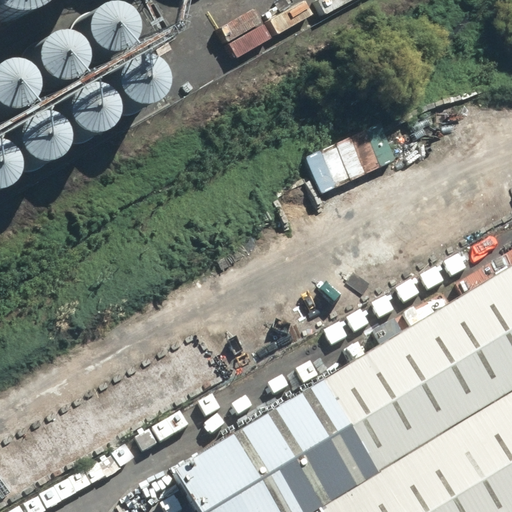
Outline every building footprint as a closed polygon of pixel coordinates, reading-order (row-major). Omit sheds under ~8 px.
[(11,0),(27,8),(48,7),(59,0),(11,0)] [(62,65),(73,71),(86,71),(97,64),(103,52),(103,40),(96,29),(84,23),(71,23),(60,30),(54,41),(55,54),(62,65)] [(10,95),(21,101),(34,100),(45,93),(51,82),(51,69),(44,58),(32,52),(19,53),(8,59),(2,71),(3,84),(10,95)] [(90,117),(102,123),(115,123),(126,116),(132,104),(131,92),(124,81),(113,75),(100,75),(89,82),(83,93),(83,106),(90,117)] [(41,148),(53,154),(66,154),(77,147),(83,135),(82,122),(76,111),(64,105),(51,106),(40,113),(34,124),(35,137),(41,148)] [(0,181),(13,181),(24,174),(30,163),(29,150),(22,139),(11,133),(0,133),(0,181)] [(314,511),(511,394),(511,265),(164,472),(187,511),(314,511)] [(511,511),(511,394),(314,511),(511,511)]
